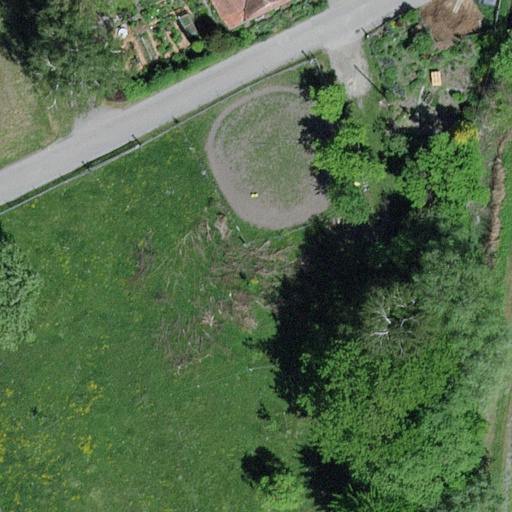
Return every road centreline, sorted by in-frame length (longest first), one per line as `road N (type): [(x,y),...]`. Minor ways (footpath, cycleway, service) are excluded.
road 1 (track): [(152,113),(390,0)]
road 2 (track): [(152,113),(0,187)]
